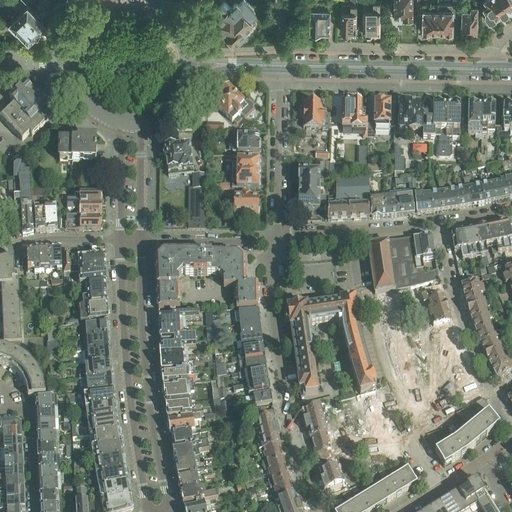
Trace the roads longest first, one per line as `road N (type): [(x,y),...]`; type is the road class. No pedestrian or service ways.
road 1 (residential): [(122,240),(127,380),(145,494),(159,511)]
road 2 (residential): [(159,511),(164,490),(148,390),(140,243)]
road 3 (residential): [(511,429),(463,330),(441,225)]
road 4 (unclassified): [(279,66),(485,70)]
road 5 (residential): [(279,239),(279,66)]
road 6 (residential): [(391,385),(372,316),(360,307),(352,233)]
road 7 (residential): [(287,402),(270,242)]
road 8 (residential): [(140,243),(270,242)]
road 9 (residential): [(0,415),(28,411),(34,511)]
road 10 (residential): [(0,251),(40,240),(122,240)]
